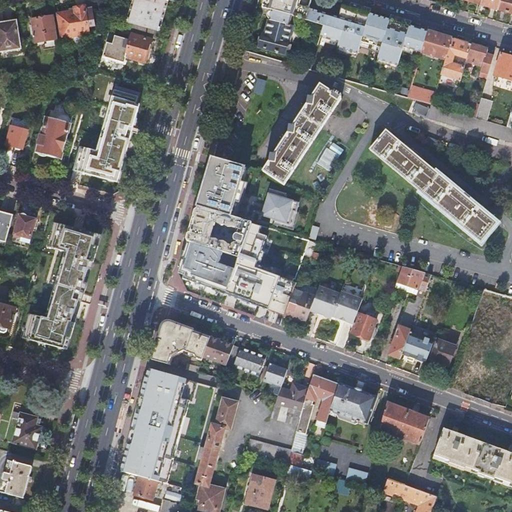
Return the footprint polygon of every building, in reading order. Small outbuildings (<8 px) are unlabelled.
[(135,0),(129,22),(158,30),(167,0),(166,0),(135,0)] [(370,15),(372,10),(361,6),(360,11),(350,8),(343,6),(339,19),(310,10),(312,0),(264,0),(263,8),(272,11),(288,16),(322,26),(319,37),(339,44),(338,48),(340,49),(357,54),(358,54),(360,48),(362,43),(371,46),(381,49),(380,54),(378,60),(398,66),(403,52),(404,48),(414,51),(422,53),(424,43),(427,36),(428,32),(410,27),(401,24),(402,19),(391,16),(390,21),(370,15)] [(481,0),(480,5),(498,10),(500,0),(481,0)] [(511,0),(500,0),(498,10),(511,14),(511,0)] [(75,11),(58,14),(62,38),(89,34),(85,6),(75,8),(75,11)] [(269,21),(270,21),(285,26),(288,16),(272,11),(269,21)] [(33,28),(31,29),(32,36),(35,35),(35,36),(34,37),(34,38),(35,38),(36,43),(57,40),(53,16),(32,20),(33,28)] [(16,21),(0,23),(0,52),(10,50),(10,47),(20,45),(16,21)] [(285,26),(270,21),(268,29),(265,28),(263,37),(260,36),(258,44),(260,45),(260,47),(285,54),(286,52),(289,53),(292,45),(288,44),(290,39),(293,28),(285,26)] [(129,22),(127,29),(133,31),(156,37),(158,30),(129,22)] [(452,40),(428,32),(427,36),(424,43),(422,53),(446,60),(452,40)] [(131,40),(126,57),(127,57),(148,63),(152,50),(149,50),(152,40),(132,35),(131,40)] [(103,57),(124,63),(126,57),(131,40),(115,36),(113,44),(107,42),(103,57)] [(339,44),(319,37),(316,46),(322,47),(323,43),(338,48),(339,44)] [(471,45),(452,40),(446,60),(441,76),(460,81),(466,61),(471,45)] [(487,50),(471,45),(466,61),(483,66),(480,76),(488,79),(494,57),(486,55),(487,50)] [(511,57),(501,54),(495,75),(511,80),(511,57)] [(264,172),(285,185),(342,99),(340,98),(342,95),(333,89),(331,92),(321,86),(314,96),(307,95),(306,100),(308,101),(308,105),(295,124),(288,123),(287,129),(290,129),(289,133),(277,153),(270,152),(269,157),(271,158),(271,162),(264,172)] [(411,86),(408,98),(431,105),(433,106),(436,93),(411,86)] [(109,87),(100,119),(117,124),(120,114),(130,117),(137,95),(109,87)] [(493,101),(482,98),(480,105),(476,118),(487,121),(493,101)] [(471,103),(467,115),(476,118),(480,105),(471,103)] [(426,118),(430,109),(417,104),(413,112),(426,118)] [(511,128),(506,127),(487,121),(476,118),(467,115),(452,111),(433,106),(431,105),(430,109),(427,118),(511,142),(511,128)] [(46,117),(36,153),(61,160),(72,123),(68,117),(62,115),(55,118),(55,120),(46,117)] [(11,126),(6,145),(14,147),(16,150),(19,150),(21,149),(22,149),(27,130),(11,126)] [(403,145),(397,140),(386,131),(371,150),(481,242),(497,223),(482,210),(476,205),(455,188),(450,184),(429,167),(423,162),(403,145)] [(401,136),(397,140),(403,145),(406,141),(401,136)] [(82,147),(73,144),(68,160),(78,162),(76,169),(96,175),(102,152),(101,152),(102,149),(94,146),(93,149),(82,146),(82,147)] [(240,181),(242,174),(245,168),(246,167),(214,157),(210,170),(199,209),(244,222),(249,203),(243,201),(238,200),(239,196),(241,196),(246,182),(243,182),(240,181)] [(427,158),(423,162),(429,167),(433,163),(427,158)] [(453,180),(450,184),(455,188),(459,184),(453,180)] [(249,183),(246,182),(241,196),(239,196),(238,200),(243,201),(249,183)] [(298,212),(300,203),(285,199),(287,195),(271,190),(270,197),(271,199),(269,200),(267,205),(278,209),(277,213),(275,220),(276,221),(291,225),(294,211),(298,212)] [(476,205),(482,210),(485,206),(479,201),(476,205)] [(252,224),(244,222),(199,209),(188,243),(239,258),(244,247),(252,224)] [(0,211),(0,244),(5,246),(12,218),(0,214),(0,213),(0,212),(0,211)] [(300,213),(298,212),(294,211),(291,225),(276,221),(275,225),(295,230),(300,213)] [(20,214),(13,238),(30,242),(36,219),(20,214)] [(100,236),(54,222),(46,247),(68,254),(48,320),(28,314),(20,338),(65,352),(100,236)] [(239,258),(188,243),(179,273),(183,280),(226,295),(284,317),(291,297),(283,294),(285,288),(277,285),(281,276),(256,269),(265,242),(256,239),(261,227),(252,224),(239,258)] [(316,240),(319,227),(313,226),(309,238),(316,240)] [(305,253),(312,256),(316,243),(310,241),(305,253)] [(330,258),(334,248),(316,243),(312,256),(311,259),(317,261),(319,254),(330,258)] [(28,267),(25,277),(30,278),(31,278),(33,269),(28,267)] [(416,320),(432,275),(403,267),(395,288),(418,296),(416,303),(409,301),(389,355),(401,360),(403,354),(411,332),(412,329),(416,320)] [(315,297),(310,311),(318,314),(331,319),(332,317),(341,294),(320,286),(315,297)] [(284,317),(306,324),(309,314),(310,311),(315,297),(294,289),(291,297),(284,317)] [(353,325),(362,300),(341,292),(341,294),(332,317),(345,321),(353,325)] [(0,303),(0,327),(0,330),(6,333),(7,329),(8,330),(11,327),(16,308),(0,303)] [(374,311),(374,313),(368,311),(366,316),(359,314),(351,333),(361,337),(360,339),(368,342),(369,340),(369,341),(377,320),(374,319),(377,312),(374,311)] [(416,320),(412,329),(419,332),(423,322),(416,320)] [(162,327),(152,360),(169,365),(172,357),(184,352),(185,354),(202,360),(203,358),(211,337),(171,322),(168,322),(166,323),(164,324),(162,327)] [(411,332),(403,354),(425,362),(433,341),(413,334),(413,332),(411,332)] [(214,362),(226,366),(227,365),(234,346),(226,343),(211,337),(203,358),(214,362)] [(448,366),(455,347),(437,340),(430,359),(448,366)] [(234,367),(259,376),(266,357),(240,348),(234,346),(227,365),(234,367)] [(264,381),(281,387),(287,372),(281,370),(281,368),(270,364),(264,381)] [(149,369),(121,470),(138,474),(159,480),(166,482),(188,400),(192,401),(197,383),(149,369)] [(318,418),(328,421),(330,410),(340,385),(314,376),(309,389),(303,407),(301,412),(302,412),(308,414),(308,415),(311,416),(314,405),(312,405),(313,401),(316,402),(317,398),(322,400),(323,403),(318,418)] [(282,400),(303,407),(309,389),(295,385),(292,392),(281,388),(278,395),(275,404),(280,406),(282,400)] [(330,410),(367,423),(368,420),(377,398),(362,393),(355,391),(347,388),(340,385),(330,410)] [(201,447),(198,458),(202,459),(196,481),(200,483),(197,496),(200,497),(198,507),(204,508),(204,511),(214,511),(215,511),(218,511),(225,489),(215,486),(215,488),(209,486),(214,470),(215,470),(221,447),(220,447),(225,428),(224,427),(225,427),(232,428),(239,401),(224,397),(217,424),(213,423),(206,448),(201,447)] [(275,404),(274,404),(271,418),(298,426),(302,412),(301,412),(280,406),(275,404)] [(381,430),(421,445),(430,420),(388,404),(382,424),(381,430)] [(302,412),(298,426),(297,431),(303,433),(308,415),(308,414),(302,412)] [(21,414),(13,443),(35,449),(41,427),(35,426),(37,418),(21,414)] [(328,421),(318,418),(316,425),(326,428),(328,421)] [(511,487),(511,454),(454,433),(444,429),(433,458),(450,464),(511,487)] [(288,464),(292,450),(251,438),(247,452),(288,464)] [(0,449),(0,501),(11,504),(14,496),(23,498),(31,468),(16,463),(16,462),(13,461),(13,463),(7,461),(10,452),(0,449)] [(298,453),(294,466),(301,468),(304,455),(298,453)] [(337,464),(318,458),(314,472),(333,477),(337,464)] [(294,466),(288,464),(284,478),(308,485),(312,471),(301,468),(294,466)] [(365,486),(369,472),(349,467),(346,481),(352,483),(365,486)] [(159,480),(138,474),(131,497),(153,503),(159,480)] [(254,476),(247,503),(268,509),(274,482),(254,476)] [(352,483),(346,481),(339,479),(335,491),(348,495),(352,483)] [(405,486),(406,483),(395,479),(394,480),(393,481),(390,480),(386,492),(401,498),(405,486)] [(432,511),(437,498),(405,486),(401,498),(419,505),(416,511),(432,511)] [(0,501),(0,511),(20,511),(21,507),(11,504),(0,501)]
